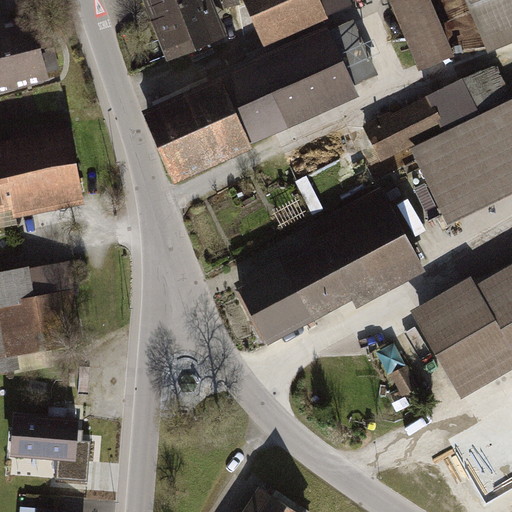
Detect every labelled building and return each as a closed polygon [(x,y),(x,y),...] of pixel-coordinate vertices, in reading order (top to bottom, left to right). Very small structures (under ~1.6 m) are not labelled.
[(213,0),(143,0),(167,58),(227,34),(213,0)] [(321,0),(247,0),(266,42),(328,15),(321,0)] [(321,0),(328,15),(353,4),(351,0),(321,0)] [(389,0),(418,67),(454,52),(432,0),(389,0)] [(511,0),(468,0),(490,48),(511,37),(511,0)] [(38,12),(0,21),(0,97),(56,84),(38,12)] [(244,76),(149,118),(174,174),(246,141),(243,134),(353,85),(352,82),(376,71),(356,27),(350,29),(349,27),(330,35),(329,33),(304,44),(307,50),(286,59),(283,53),(241,72),(244,76)] [(511,93),(498,64),(368,126),(382,156),(411,142),(449,220),(511,190),(511,93)] [(0,205),(81,189),(67,121),(12,132),(14,141),(0,143),(0,205)] [(386,193),(237,272),(270,332),(350,290),(358,304),(426,268),(386,193)] [(473,272),(409,308),(461,397),(511,368),(511,261),(478,281),(473,272)] [(0,275),(0,372),(14,369),(17,382),(57,375),(51,346),(76,341),(67,292),(24,299),(19,273),(0,275)] [(80,421),(15,417),(12,457),(77,462),(80,421)] [(291,511),(256,490),(242,511),(291,511)]
